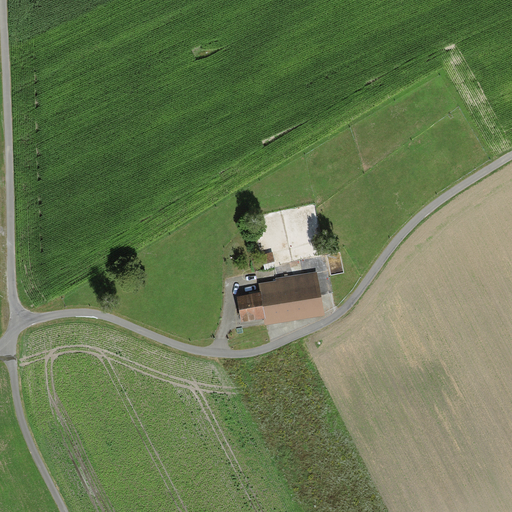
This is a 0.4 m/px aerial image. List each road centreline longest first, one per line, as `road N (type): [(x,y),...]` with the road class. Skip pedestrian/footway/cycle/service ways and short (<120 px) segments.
road 1 (residential): [(511,155),(430,207),(329,320),(271,346),(235,354),(189,349),(84,311),(37,318),(0,343)]
road 2 (track): [(65,511),(23,425),(14,386),(3,0)]
